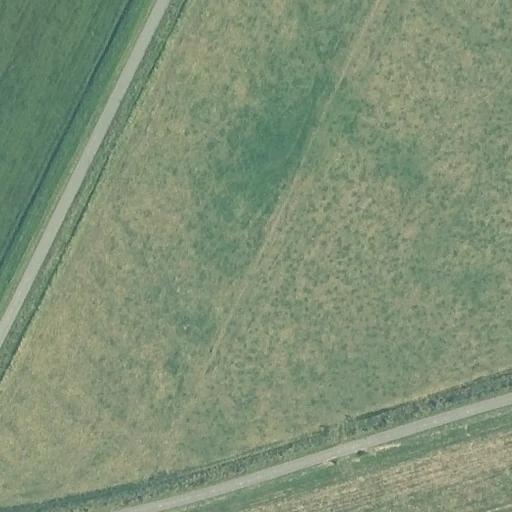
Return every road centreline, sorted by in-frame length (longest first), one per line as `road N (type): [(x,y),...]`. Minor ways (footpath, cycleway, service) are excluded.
road 1 (unclassified): [(138,511),(511,402)]
road 2 (unclassified): [(0,334),(163,0)]
